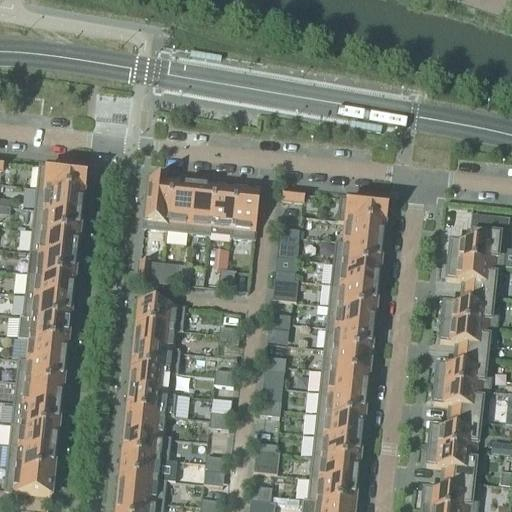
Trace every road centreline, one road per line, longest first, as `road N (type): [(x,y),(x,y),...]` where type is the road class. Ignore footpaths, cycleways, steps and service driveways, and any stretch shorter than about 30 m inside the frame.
road 1 (residential): [(0,133),(418,179)]
road 2 (residential): [(382,511),(418,179)]
